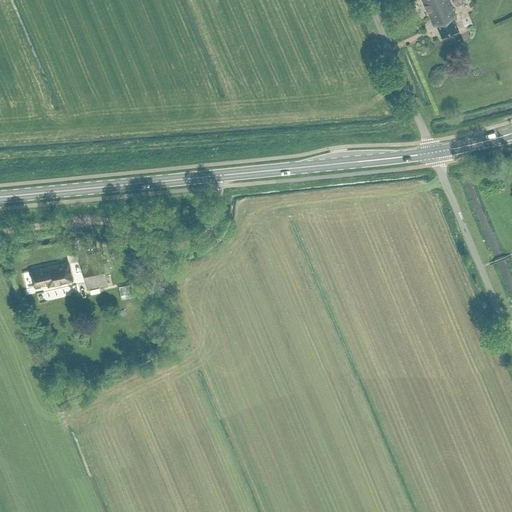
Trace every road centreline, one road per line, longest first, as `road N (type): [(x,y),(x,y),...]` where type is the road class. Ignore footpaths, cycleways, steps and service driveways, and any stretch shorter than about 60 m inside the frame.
road 1 (unclassified): [(216,175),(212,225),(186,246),(94,221),(0,231)]
road 2 (primary): [(216,175),(432,152)]
road 3 (primary): [(0,196),(216,175)]
road 4 (unclassified): [(511,343),(432,152)]
road 5 (unclassified): [(432,152),(368,0)]
